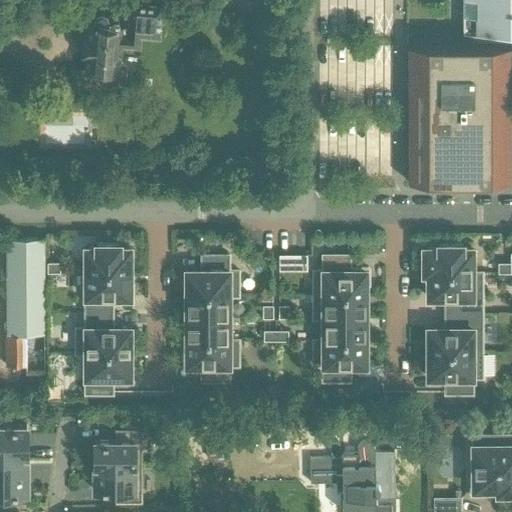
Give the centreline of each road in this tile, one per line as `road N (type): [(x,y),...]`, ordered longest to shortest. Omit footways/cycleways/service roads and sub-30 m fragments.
road 1 (residential): [(305,0),(304,212)]
road 2 (residential): [(397,213),(397,386)]
road 3 (residential): [(158,211),(158,384)]
road 4 (residential): [(0,210),(158,211)]
road 5 (residential): [(158,211),(304,212)]
